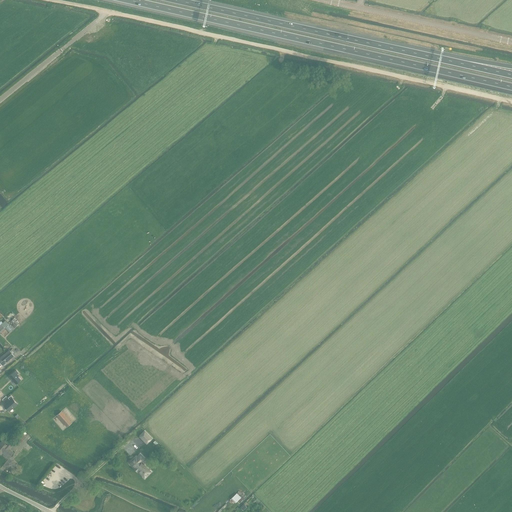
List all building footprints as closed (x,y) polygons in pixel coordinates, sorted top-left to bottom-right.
[(6,320),(3,323),(1,321),(0,322),(0,330),(5,336),(9,332),(5,328),(10,324),(6,320)] [(0,365),(1,364),(3,366),(14,356),(16,354),(13,349),(10,351),(9,350),(0,358),(0,365)] [(15,372),(9,376),(16,384),(23,378),(24,377),(21,374),(20,375),(19,376),(17,374),(19,373),(17,371),(15,372)] [(4,405),(9,411),(17,404),(12,398),(13,398),(11,395),(8,398),(10,400),(4,405)] [(61,412),(57,415),(67,427),(71,423),(61,412)] [(145,431),(140,437),(147,444),(152,438),(145,431)] [(21,442),(26,437),(20,432),(16,437),(21,442)] [(13,452),(9,448),(13,443),(14,443),(10,439),(6,444),(2,441),(0,443),(0,453),(1,455),(2,453),(9,458),(13,452)] [(136,457),(131,462),(130,463),(135,468),(145,478),(151,472),(141,462),(145,459),(140,454),(137,458),(136,457)] [(237,493),(232,498),(236,502),(241,498),(237,493)]
